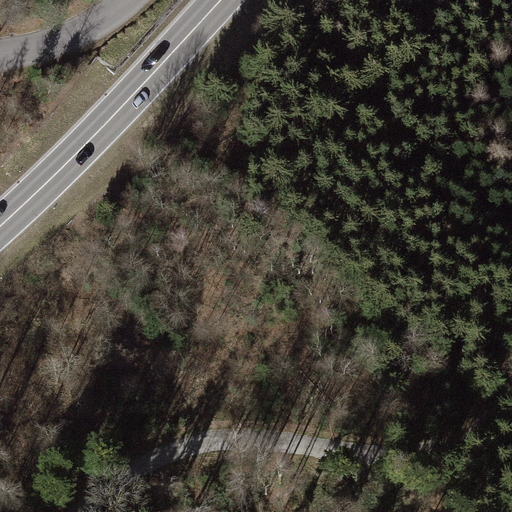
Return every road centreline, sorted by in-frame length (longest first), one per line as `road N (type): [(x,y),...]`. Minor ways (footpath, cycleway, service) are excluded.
road 1 (track): [(82,511),(95,493),(187,443),(358,460),(467,443),(500,406),(511,365)]
road 2 (trunk): [(221,0),(0,226)]
road 3 (unclassified): [(0,55),(68,37),(128,0)]
